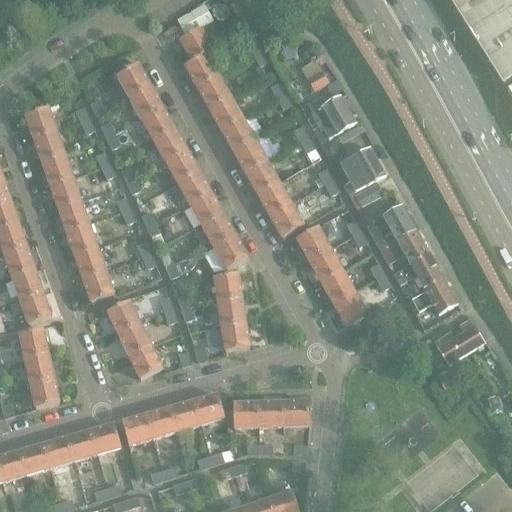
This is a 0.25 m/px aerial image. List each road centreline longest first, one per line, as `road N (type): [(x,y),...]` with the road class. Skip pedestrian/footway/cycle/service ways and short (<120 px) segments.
road 1 (residential): [(296,359),(112,37),(94,33),(0,98)]
road 2 (residential): [(0,115),(102,417)]
road 3 (secondary): [(360,0),(511,266)]
road 4 (secondary): [(511,183),(408,0)]
road 5 (residential): [(102,417),(296,359)]
road 6 (residential): [(321,511),(312,386),(296,359)]
